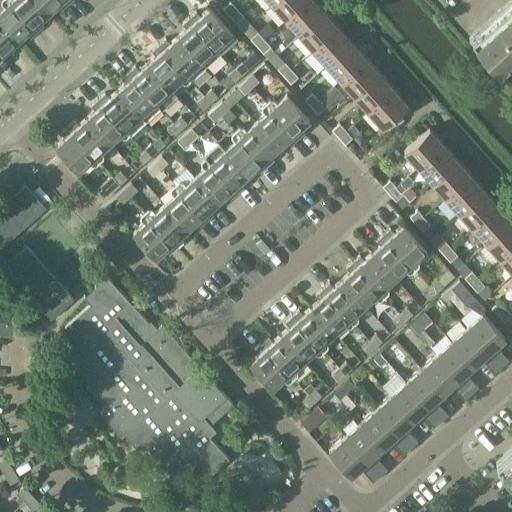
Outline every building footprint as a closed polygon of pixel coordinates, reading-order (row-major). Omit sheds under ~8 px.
[(36,0),(9,0),(9,1),(36,31),(43,25),(39,20),(47,12),(36,0)] [(36,0),(47,12),(55,5),(60,10),(67,4),(63,0),(36,0)] [(236,8),(229,0),(215,0),(229,15),(236,8)] [(275,0),(272,4),(285,19),(306,0),(275,0)] [(306,0),(285,19),(299,34),(324,11),(314,0),(306,0)] [(511,57),(511,0),(471,38),(499,70),(511,57)] [(9,1),(0,8),(0,20),(17,39),(25,32),(29,37),(36,31),(9,1)] [(195,11),(188,17),(221,53),(237,39),(209,7),(199,15),(195,11)] [(243,15),(237,9),(236,8),(229,15),(235,22),(243,15)] [(299,34),(313,49),(338,26),(324,11),(299,34)] [(185,28),(177,35),(206,67),(221,53),(188,17),(181,23),(185,28)] [(0,20),(0,51),(6,58),(13,52),(9,47),(17,39),(0,20)] [(313,49),(326,64),(352,42),(338,26),(313,49)] [(250,38),(256,45),(263,39),(256,32),(250,38)] [(165,38),(158,44),(185,74),(186,73),(191,79),(206,67),(177,35),(169,43),(165,38)] [(263,39),(256,45),(263,52),(269,46),(263,39)] [(326,64),(340,80),(365,57),(352,42),(326,64)] [(155,55),(147,62),(170,88),(170,87),(185,74),(158,44),(151,50),(155,55)] [(340,80),(353,95),(379,72),(365,57),(340,80)] [(241,61),(234,68),(241,75),(248,69),(241,61)] [(134,65),(127,71),(160,108),(176,95),(170,87),(170,88),(147,62),(139,70),(134,65)] [(277,68),(283,75),(291,69),(284,62),(277,68)] [(241,75),(234,68),(227,74),(233,82),(241,75)] [(291,69),(283,75),(290,82),(297,76),(291,69)] [(125,82),(117,90),(144,121),(160,108),(127,71),(120,77),(125,82)] [(353,95),(367,110),(392,87),(379,72),(353,95)] [(252,73),(245,79),(251,87),(259,80),(252,73)] [(251,87),(245,79),(237,86),(244,94),(251,87)] [(392,87),(367,110),(382,126),(407,103),(392,87)] [(211,88),(204,95),(210,102),(218,96),(211,88)] [(104,92),(97,98),(129,134),(144,121),(117,90),(108,97),(104,92)] [(304,98),(311,106),(318,99),(312,92),(304,98)] [(269,99),(265,103),(297,138),(304,132),(300,127),(309,118),(286,93),(276,102),(273,99),(269,99)] [(210,102),(204,95),(196,101),(203,109),(210,102)] [(94,109),(86,117),(109,142),(119,133),(122,137),(125,137),(129,134),(97,98),(90,105),(94,109)] [(318,99),(311,106),(318,113),(325,106),(318,99)] [(222,100),(214,107),(221,114),(228,108),(222,100)] [(264,113),(255,121),(277,146),(286,139),(290,144),(297,138),(265,103),(262,106),(261,109),(264,113)] [(221,114),(214,107),(207,113),(214,121),(221,114)] [(181,116),(173,122),(180,129),(187,123),(181,116)] [(74,119),(67,126),(94,156),(109,142),(86,117),(78,124),(74,119)] [(239,126),(235,130),(267,165),(274,159),(269,154),(277,146),(255,121),(245,130),(243,127),(239,126)] [(180,129),(173,122),(166,129),(172,136),(180,129)] [(332,129),(338,136),(345,130),(339,123),(332,129)] [(94,156),(67,126),(60,132),(64,137),(55,145),(78,170),(94,156)] [(191,127),(184,134),(191,141),(198,135),(191,127)] [(403,150),(418,166),(443,144),(429,128),(403,150)] [(234,140),(224,148),(224,149),(247,174),(255,166),(260,171),(267,165),(235,130),(231,133),(231,136),(234,140)] [(345,130),(338,136),(344,143),(351,137),(345,130)] [(191,141),(184,134),(177,140),(184,148),(191,141)] [(203,156),(204,158),(204,157),(236,192),(243,186),(239,181),(247,174),(224,149),(224,148),(218,142),(203,156)] [(150,143),(143,149),(150,156),(157,150),(150,143)] [(418,166),(431,182),(457,159),(443,144),(418,166)] [(150,156),(143,149),(136,156),(143,163),(150,156)] [(161,155),(154,161),(160,168),(168,162),(161,155)] [(203,167),(194,176),(217,201),(225,193),(229,198),(236,192),(204,157),(204,158),(201,160),(201,164),(203,167)] [(431,182),(445,197),(470,174),(457,159),(431,182)] [(160,168),(154,161),(147,168),(153,175),(160,168)] [(120,171),(113,177),(119,184),(126,178),(120,171)] [(37,173),(25,183),(31,190),(43,180),(37,173)] [(445,197),(459,212),(484,189),(470,174),(445,197)] [(194,176),(179,189),(206,220),(213,213),(208,208),(217,201),(194,176)] [(119,184),(113,177),(106,183),(112,190),(119,184)] [(382,185),(389,192),(396,186),(389,179),(382,185)] [(131,182),(124,189),(130,195),(137,189),(131,182)] [(0,225),(34,194),(25,183),(0,205),(0,225)] [(396,186),(389,192),(395,200),(402,193),(396,186)] [(130,195),(124,189),(117,195),(123,202),(130,195)] [(179,189),(163,203),(186,228),(195,221),(199,226),(206,220),(179,189)] [(459,212),(472,227),(497,204),(484,189),(459,212)] [(34,194),(0,225),(0,246),(45,206),(34,194)] [(163,203),(148,217),(175,247),(182,240),(178,236),(186,228),(163,203)] [(472,227),(486,242),(511,220),(497,204),(472,227)] [(409,215),(416,223),(423,216),(416,209),(409,215)] [(423,216),(416,223),(422,230),(429,224),(423,216)] [(175,247),(148,217),(132,231),(155,256),(164,248),(169,253),(175,247)] [(486,242),(499,258),(511,246),(511,220),(486,242)] [(389,227),(383,233),(410,263),(426,249),(403,224),(394,232),(389,227)] [(380,244),(372,252),(394,277),(410,263),(383,233),(376,239),(380,244)] [(437,246),(443,253),(450,247),(444,240),(437,246)] [(73,298),(53,275),(26,245),(3,265),(50,318),(73,298)] [(511,246),(499,258),(511,271),(511,246)] [(450,247),(443,253),(450,260),(457,254),(450,247)] [(359,254),(352,260),(379,291),(394,277),(372,252),(363,259),(359,254)] [(350,271),(341,279),(364,304),(379,291),(352,260),(345,267),(350,271)] [(464,276),(470,284),(477,277),(471,270),(464,276)] [(161,323),(154,329),(106,275),(83,296),(89,303),(64,325),(84,348),(70,360),(90,382),(86,385),(106,407),(100,413),(121,436),(124,433),(143,456),(146,454),(165,476),(186,457),(205,478),(228,457),(203,429),(233,403),(161,323)] [(477,277),(470,284),(477,291),(484,285),(477,277)] [(436,278),(429,285),(436,293),(443,286),(436,278)] [(329,281),(322,288),(349,318),(364,304),(341,279),(333,286),(329,281)] [(450,287),(440,297),(444,301),(454,292),(467,305),(475,298),(459,280),(450,287)] [(436,293),(429,285),(422,292),(428,299),(436,293)] [(319,299),(311,306),(334,331),(349,318),(322,288),(315,294),(319,299)] [(489,294),(485,290),(480,294),(484,298),(489,294)] [(448,307),(439,297),(433,303),(442,313),(448,307)] [(491,307),(498,314),(505,308),(498,301),(491,307)] [(298,309),(291,315),(318,345),(334,331),(311,306),(303,314),(298,309)] [(406,306),(399,312),(405,319),(412,313),(406,306)] [(505,308),(498,314),(504,321),(511,315),(505,308)] [(424,311),(417,318),(424,326),(432,319),(424,311)] [(405,319),(399,312),(391,319),(398,326),(405,319)] [(481,312),(465,326),(501,365),(508,359),(495,345),(504,337),(481,312)] [(289,326),(281,333),(303,359),(318,345),(291,315),(284,321),(289,326)] [(424,326),(417,318),(409,325),(417,333),(424,326)] [(0,320),(0,334),(12,337),(15,325),(0,321),(0,320)] [(465,326),(450,340),(473,365),(481,358),(494,372),(501,365),(465,326)] [(268,336),(261,342),(288,372),(303,359),(281,333),(272,341),(268,336)] [(375,333),(368,340),(374,347),(382,340),(375,333)] [(374,347),(368,340),(361,346),(367,353),(374,347)] [(450,340),(435,353),(470,393),(478,386),(465,372),(473,365),(450,340)] [(288,372),(261,342),(254,348),(258,353),(249,361),(272,387),(288,372)] [(386,360),(379,352),(373,357),(380,366),(386,360)] [(435,353),(420,367),(443,392),(451,385),(463,399),(470,393),(435,353)] [(345,360),(338,367),(344,374),(351,368),(345,360)] [(344,374),(338,367),(331,373),(337,380),(344,374)] [(420,367),(405,381),(440,420),(447,413),(435,399),(443,392),(420,367)] [(405,381),(389,394),(412,419),(420,412),(433,426),(440,420),(405,381)] [(315,388),(308,394),(314,401),(321,395),(315,388)] [(314,401),(308,394),(301,401),(307,408),(314,401)] [(389,394),(374,408),(410,447),(417,441),(404,426),(412,419),(389,394)] [(326,415),(318,406),(310,413),(318,423),(326,415)] [(374,408),(359,421),(382,447),(390,439),(403,453),(410,447),(374,408)] [(359,421),(344,435),(379,474),(387,468),(374,454),(382,447),(359,421)] [(379,474),(344,435),(328,449),(351,474),(360,467),(372,481),(379,474)] [(511,449),(496,464),(511,480),(511,449)] [(0,462),(0,467),(3,474),(12,468),(6,458),(0,462)] [(12,468),(3,474),(10,484),(18,478),(12,468)] [(16,492),(24,501),(31,494),(23,485),(16,492)] [(31,494),(24,501),(31,510),(39,503),(31,494)]
